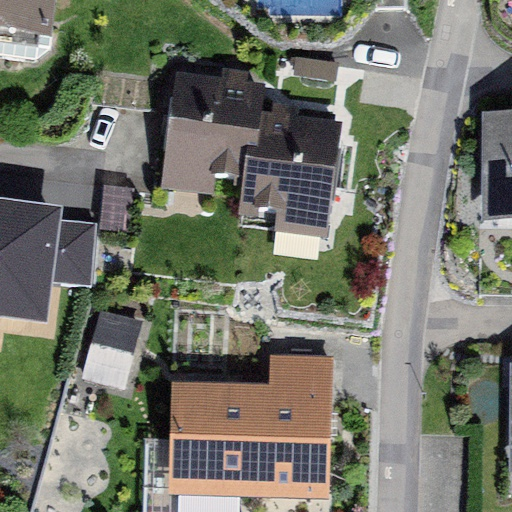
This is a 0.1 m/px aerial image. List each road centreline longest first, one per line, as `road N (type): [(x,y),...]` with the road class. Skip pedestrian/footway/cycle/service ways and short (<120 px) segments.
road 1 (residential): [(421,329),(432,202),(459,73)]
road 2 (residential): [(405,511),(421,329)]
